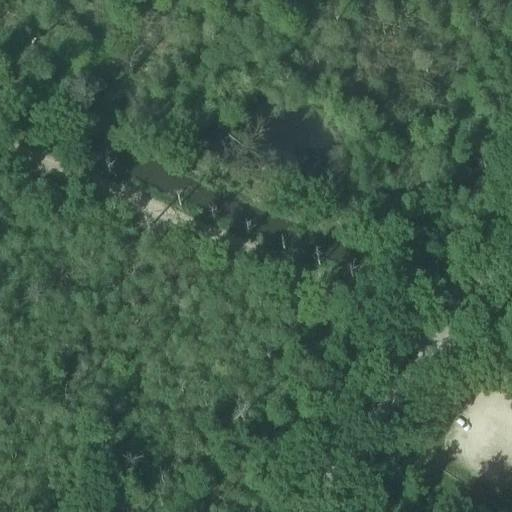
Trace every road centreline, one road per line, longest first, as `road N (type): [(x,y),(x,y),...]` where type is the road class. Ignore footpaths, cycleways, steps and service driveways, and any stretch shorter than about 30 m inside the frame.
road 1 (track): [(441,331),(0,140)]
road 2 (unclassified): [(302,511),(511,239)]
